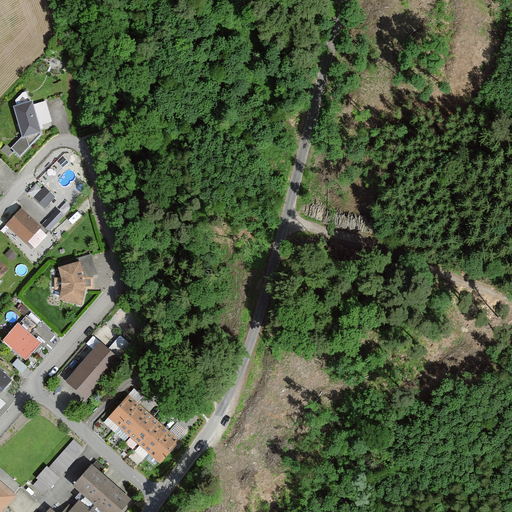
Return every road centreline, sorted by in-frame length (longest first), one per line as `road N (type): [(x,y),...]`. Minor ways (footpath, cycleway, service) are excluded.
road 1 (unclassified): [(158,498),(213,422),(251,340),(346,0)]
road 2 (residential): [(0,207),(48,148),(75,141),(86,153),(118,264),(113,289),(39,373)]
road 3 (track): [(511,300),(390,250),(285,220)]
road 4 (residential): [(158,498),(32,386)]
